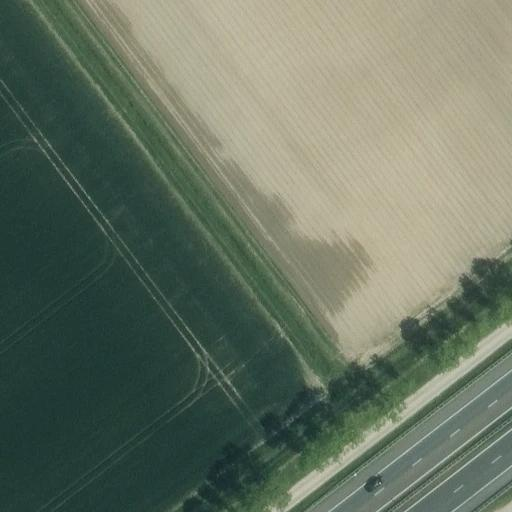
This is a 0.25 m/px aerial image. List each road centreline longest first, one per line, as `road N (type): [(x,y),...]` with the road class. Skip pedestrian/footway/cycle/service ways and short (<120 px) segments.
road 1 (unclassified): [(284,511),(511,335)]
road 2 (motorway): [(511,389),(353,511)]
